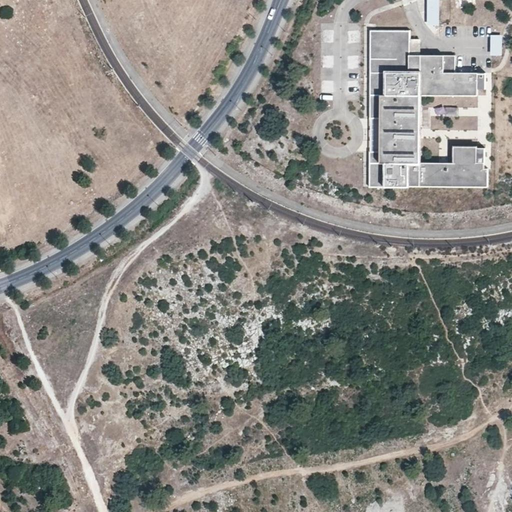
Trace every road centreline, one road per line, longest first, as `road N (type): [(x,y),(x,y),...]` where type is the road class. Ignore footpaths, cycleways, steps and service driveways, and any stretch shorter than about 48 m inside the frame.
road 1 (tertiary): [(281,0),(248,76),(158,189),(66,257),(0,287)]
road 2 (track): [(170,511),(210,490),(274,473),(437,449),(511,403)]
